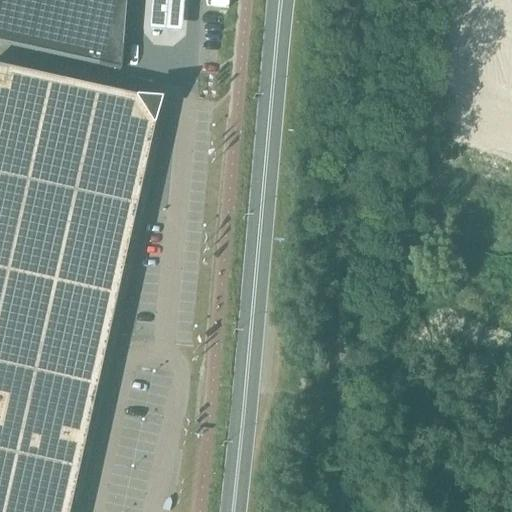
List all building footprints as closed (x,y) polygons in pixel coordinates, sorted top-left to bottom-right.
[(0,0),(0,44),(98,66),(98,67),(120,71),(121,49),(125,0),(0,0)] [(183,30),(184,0),(151,0),(150,29),(183,30)] [(511,0),(482,0),(465,73),(511,84),(511,0)] [(0,69),(0,130),(146,162),(147,161),(145,161),(151,135),(152,135),(153,133),(147,132),(153,108),(128,102),(129,98),(0,69)] [(0,130),(0,188),(134,218),(134,217),(133,217),(139,191),(140,191),(140,189),(139,189),(145,163),(146,163),(146,162),(0,130)] [(450,133),(409,305),(465,318),(507,146),(450,133)] [(0,188),(0,248),(122,275),(122,274),(120,273),(126,247),(128,247),(128,246),(127,245),(132,219),(134,219),(134,218),(0,188)] [(0,248),(0,306),(109,331),(110,330),(108,330),(114,303),(115,304),(116,302),(114,302),(120,275),(122,276),(122,275),(0,248)] [(0,306),(0,365),(97,387),(97,386),(96,386),(102,360),(103,360),(103,358),(102,358),(108,332),(109,332),(109,331),(0,306)] [(0,365),(0,424),(85,443),(85,442),(83,442),(89,416),(91,416),(91,414),(90,414),(95,388),(97,388),(97,387),(0,365)] [(0,424),(0,511),(68,511),(71,500),(72,501),(73,499),(71,498),(77,472),(78,472),(79,471),(77,470),(83,444),(84,444),(85,443),(0,424)]
